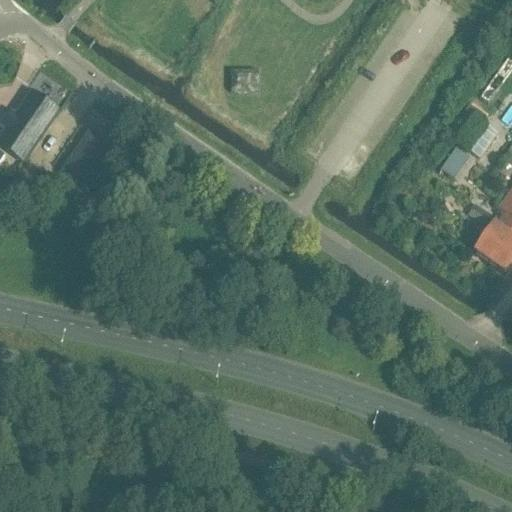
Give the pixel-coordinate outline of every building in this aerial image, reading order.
[(230,95),(257,95),(257,73),(230,73),(230,95)] [(15,140),(5,154),(22,166),(59,113),(41,101),(26,123),(12,114),(0,131),(15,140)] [(65,175),(93,194),(120,154),(92,135),(65,175)] [(35,194),(52,206),(65,188),(47,176),(35,194)] [(473,255),(503,276),(511,262),(511,191),(498,212),(504,216),(495,229),(493,228),(473,255)] [(53,207),(70,219),(77,209),(61,198),(53,207)]
